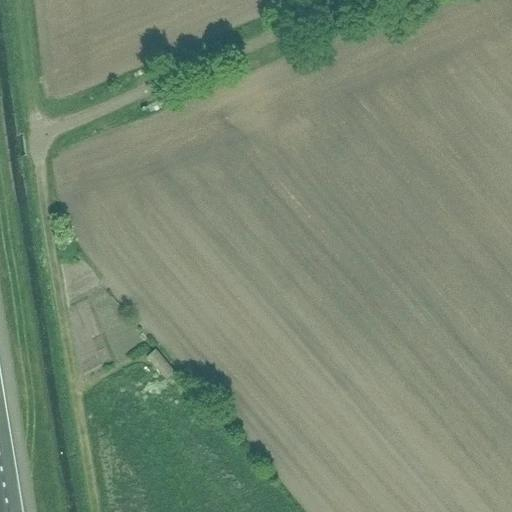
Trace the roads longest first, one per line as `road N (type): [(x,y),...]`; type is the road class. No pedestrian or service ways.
road 1 (unclassified): [(37,177),(33,139),(355,0)]
road 2 (track): [(87,511),(37,177)]
